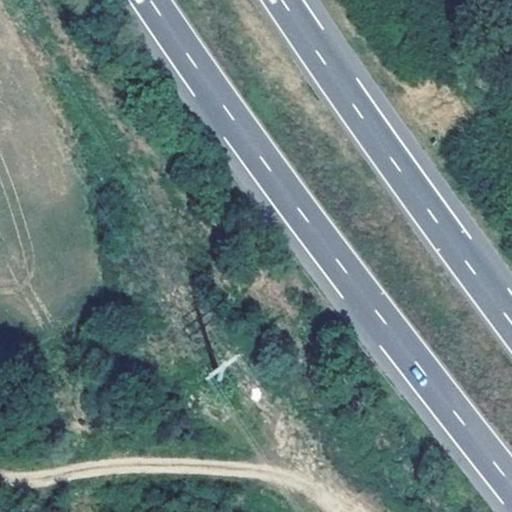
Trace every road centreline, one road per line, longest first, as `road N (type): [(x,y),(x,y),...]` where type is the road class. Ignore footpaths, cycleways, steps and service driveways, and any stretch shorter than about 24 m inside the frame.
road 1 (motorway): [(153,0),(511,481)]
road 2 (motorway): [(511,321),(283,0)]
road 3 (track): [(0,470),(184,468),(298,478),(329,511)]
